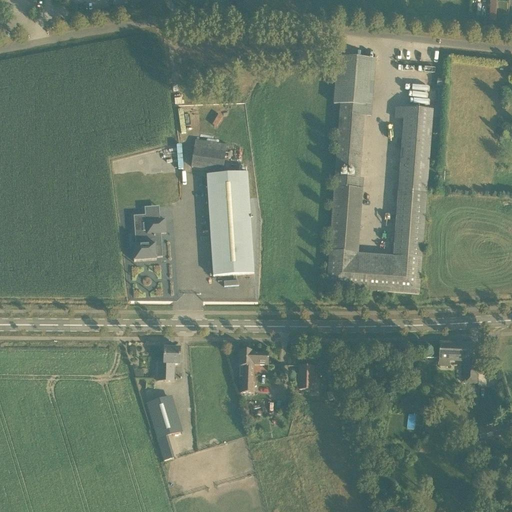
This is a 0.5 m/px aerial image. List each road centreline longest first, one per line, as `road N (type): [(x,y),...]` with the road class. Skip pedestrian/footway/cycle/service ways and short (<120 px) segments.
road 1 (unclassified): [(0,50),(172,20),(511,49)]
road 2 (secondary): [(0,324),(511,320)]
